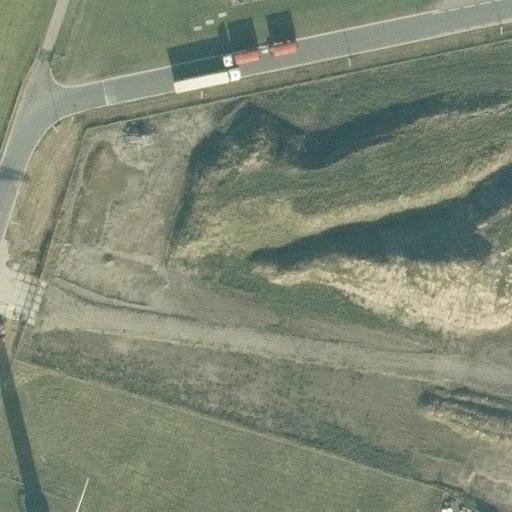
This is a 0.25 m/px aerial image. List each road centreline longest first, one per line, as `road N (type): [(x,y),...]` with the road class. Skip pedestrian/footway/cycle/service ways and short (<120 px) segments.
road 1 (unknown): [(0,288),(281,336),(511,412)]
road 2 (unclassified): [(33,108),(511,9)]
